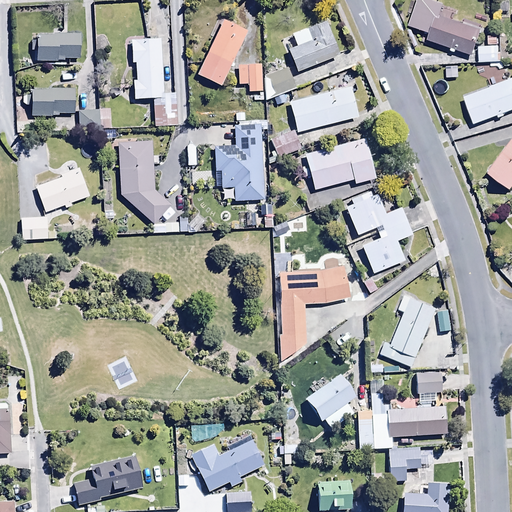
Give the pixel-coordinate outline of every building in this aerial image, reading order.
[(423,0),(417,0),(408,29),(430,37),(427,44),(473,59),(481,34),(462,27),(464,21),(452,17),(449,23),(438,19),(442,6),(423,0)] [(217,36),(197,77),(220,89),(247,34),(224,22),(221,28),(218,27),(215,35),(217,36)] [(302,47),(288,53),(297,75),(339,58),(326,25),(298,36),(302,47)] [(488,31),(488,48),(499,48),(499,31),(488,31)] [(80,61),(80,36),(31,36),(31,54),(38,53),(38,63),(60,63),(60,61),(80,61)] [(160,43),(131,45),(132,66),(136,66),(137,88),(134,88),(134,103),(153,102),(155,129),(177,128),(175,97),(163,98),(160,43)] [(478,49),(478,65),(501,65),(501,49),(478,49)] [(261,67),(237,68),(238,88),(248,88),(248,95),(262,95),(261,67)] [(458,68),(446,69),(446,81),(458,81),(458,68)] [(269,78),(275,97),(294,91),(287,72),(269,78)] [(511,82),(464,101),(475,128),(511,113),(511,82)] [(289,103),(297,135),(357,121),(350,88),(289,103)] [(75,115),(75,90),(32,91),(33,119),(55,119),(55,115),(75,115)] [(99,113),(78,113),(79,133),(99,132),(99,113)] [(213,150),(214,175),(220,175),(221,192),(233,191),(234,204),(264,203),(261,128),(233,129),(234,149),(213,150)] [(293,133),(270,143),(275,154),(271,156),(273,162),(301,151),(293,133)] [(365,142),(304,159),(314,194),(353,183),(355,188),(376,182),(365,142)] [(152,144),(119,145),(120,198),(155,228),(171,208),(154,193),(152,144)] [(511,144),(487,176),(509,193),(511,188),(511,144)] [(62,181),(36,191),(45,215),(63,208),(65,212),(72,209),(71,206),(90,198),(79,169),(60,176),(62,181)] [(345,210),(357,239),(375,231),(379,242),(361,249),(373,277),(404,264),(396,244),(412,238),(401,211),(385,218),(376,197),(372,198),(370,194),(350,202),(352,208),(345,210)] [(47,218),(21,220),(22,243),(48,241),(47,218)] [(322,275),(278,276),(281,337),(278,337),(279,373),(304,354),(304,306),(327,306),(350,300),(342,270),(322,275)] [(386,346),(381,357),(410,370),(436,312),(405,298),(398,313),(406,316),(391,349),(386,346)] [(449,313),(438,315),(440,335),(451,333),(449,313)] [(440,376),(416,376),(416,398),(440,397),(440,376)] [(313,397),(304,403),(320,426),(324,424),(330,433),(353,417),(346,407),(354,401),(339,379),(326,388),(322,382),(309,391),(313,397)] [(392,452),(391,440),(445,438),(444,411),(386,413),(387,419),(382,419),(381,411),(379,412),(379,406),(383,406),(383,396),(369,397),(370,415),(356,415),(358,453),(392,452)] [(9,407),(0,406),(0,457),(10,457),(9,407)] [(213,448),(190,459),(209,496),(228,487),(230,491),(241,486),(239,482),(263,469),(246,435),(224,447),(227,451),(219,455),(220,458),(219,459),(213,448)] [(419,451),(387,453),(390,486),(406,485),(405,474),(420,472),(420,469),(432,468),(431,453),(419,454),(419,451)] [(73,487),(79,509),(102,503),(101,501),(143,490),(135,459),(90,471),(93,482),(73,487)] [(350,511),(349,485),(316,486),(316,511),(350,511)] [(403,497),(401,511),(446,511),(448,489),(426,487),(426,490),(420,490),(419,498),(403,497)] [(249,511),(249,496),(225,497),(225,511),(249,511)]
